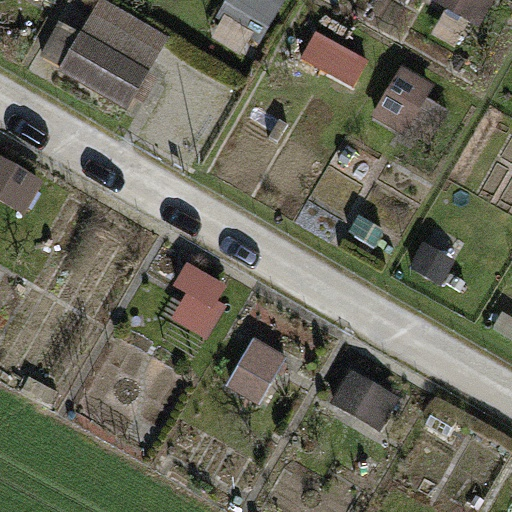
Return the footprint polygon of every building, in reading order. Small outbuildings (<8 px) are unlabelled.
[(95,0),(94,0),(55,68),(121,106),(161,38),(95,0)] [(232,0),(221,20),(265,46),(291,0),(232,0)] [(466,35),(492,5),(485,0),(439,0),(433,7),(466,35)] [(377,118),(414,137),(441,84),(404,66),(377,118)] [(0,192),(35,210),(51,178),(0,152),(0,192)] [(172,320),(219,334),(236,279),(189,264),(172,320)] [(265,407),(293,354),(259,336),(231,388),(265,407)] [(384,432),(404,397),(356,370),(336,406),(384,432)]
